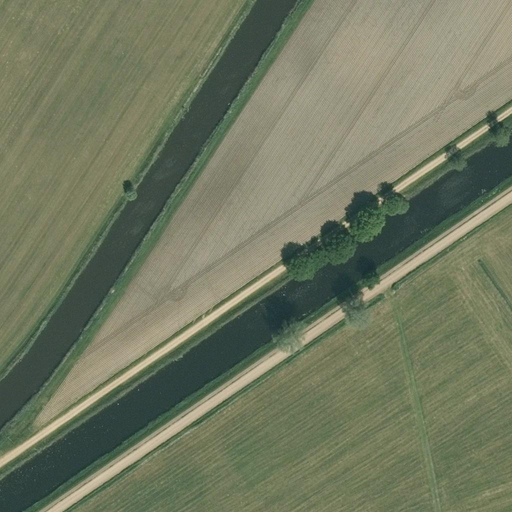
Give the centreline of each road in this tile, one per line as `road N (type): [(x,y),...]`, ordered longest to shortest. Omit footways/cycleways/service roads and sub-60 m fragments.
road 1 (track): [(0,461),(511,109)]
road 2 (track): [(51,511),(511,195)]
